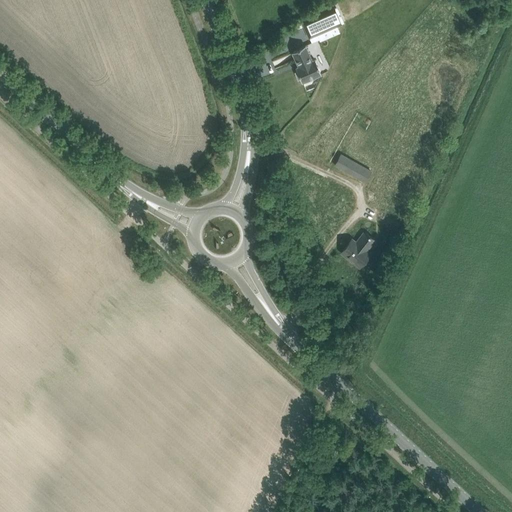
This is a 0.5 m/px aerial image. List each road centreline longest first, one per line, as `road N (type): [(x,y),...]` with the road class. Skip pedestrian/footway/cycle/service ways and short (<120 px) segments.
road 1 (tertiary): [(235,262),(301,349),(477,511)]
road 2 (tertiary): [(195,226),(141,202),(0,71)]
road 3 (tertiary): [(232,212),(245,167),(244,112),(205,0)]
